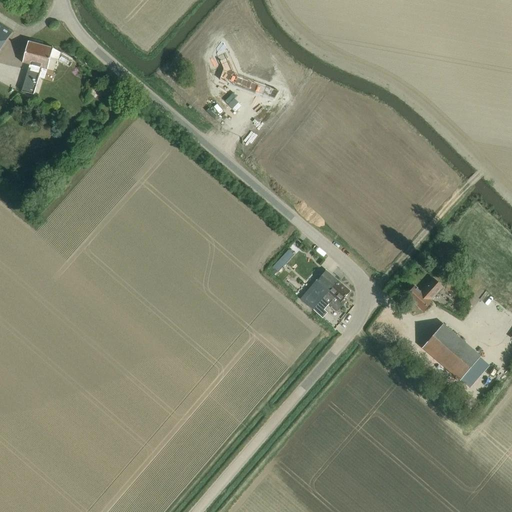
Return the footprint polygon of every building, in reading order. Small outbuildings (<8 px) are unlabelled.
[(220,46),(217,58),(267,99),(279,85),(248,60),(228,22),(215,34),(220,46)] [(0,49),(12,33),(0,24),(0,49)] [(47,69),(50,58),(53,48),(28,42),(22,63),(30,65),(22,91),(34,94),(40,71),(35,70),(36,66),(47,69)] [(292,252),(288,249),(272,267),(275,270),(292,252)] [(445,268),(436,274),(441,281),(450,275),(445,268)] [(326,295),(338,281),(326,270),(314,285),(325,294),(326,295)] [(279,274),(276,277),(282,282),(285,279),(279,274)] [(298,290),(285,279),(282,282),(295,294),(298,290)] [(430,300),(442,287),(433,279),(421,292),(415,286),(406,296),(423,311),(432,302),(430,300)] [(345,298),(350,291),(338,281),(326,295),(325,294),(326,295),(313,310),(322,318),(327,312),(324,310),(329,304),(337,311),(347,300),(345,298)] [(316,305),(324,296),(319,292),(311,301),(316,305)] [(459,380),(480,356),(443,324),(422,348),(459,380)]
